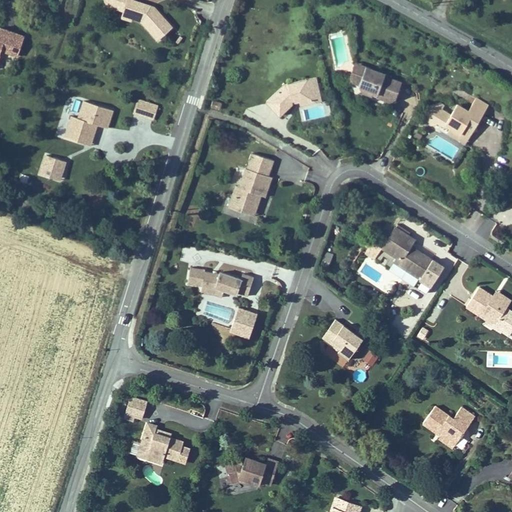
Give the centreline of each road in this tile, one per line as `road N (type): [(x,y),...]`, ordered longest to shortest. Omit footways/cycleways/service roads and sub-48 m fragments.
road 1 (tertiary): [(112,357),(225,0)]
road 2 (residential): [(331,187),(258,406)]
road 3 (residential): [(511,265),(363,170),(344,172),(331,187)]
road 4 (residential): [(258,406),(311,429),(429,511)]
road 5 (tertiary): [(65,511),(112,357)]
road 6 (residential): [(112,357),(258,406)]
road 7 (tertiary): [(511,69),(392,0)]
